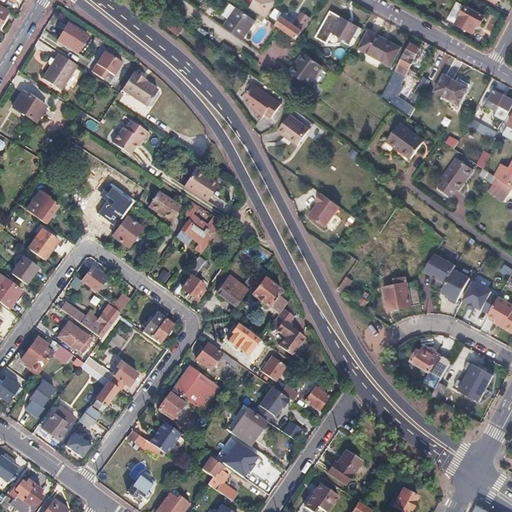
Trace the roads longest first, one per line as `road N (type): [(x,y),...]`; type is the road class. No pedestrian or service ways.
road 1 (secondary): [(79,0),(205,111),(299,284),(363,381)]
road 2 (residential): [(79,485),(196,321),(99,250),(82,249),(0,361)]
road 3 (secondary): [(364,358),(240,129),(103,0)]
road 4 (residential): [(364,358),(398,329),(444,323),(511,359)]
road 5 (residential): [(269,511),(363,381)]
road 6 (secondary): [(477,463),(404,406),(364,358)]
road 7 (secondary): [(363,381),(393,417),(470,477)]
road 8 (residential): [(373,0),(488,66)]
